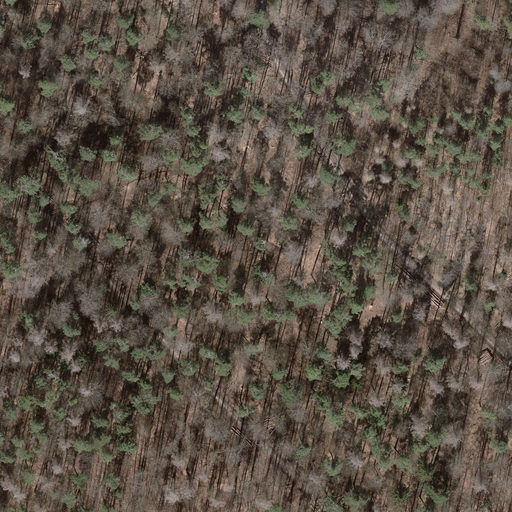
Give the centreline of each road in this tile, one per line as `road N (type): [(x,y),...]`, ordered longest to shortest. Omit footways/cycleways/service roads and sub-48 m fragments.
road 1 (track): [(335,511),(56,225),(0,183)]
road 2 (track): [(511,362),(362,208),(266,36),(264,0)]
